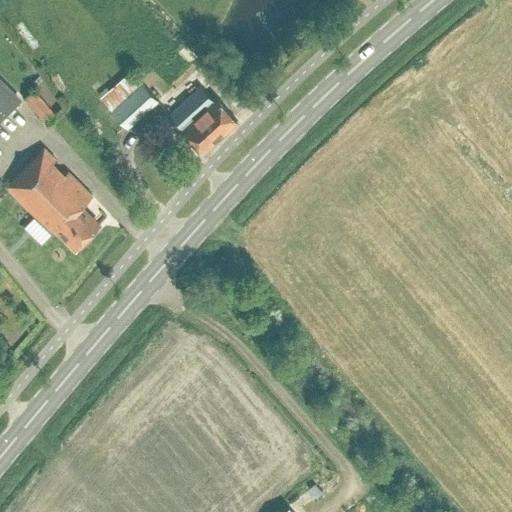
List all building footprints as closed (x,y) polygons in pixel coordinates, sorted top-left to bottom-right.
[(0,116),(20,96),(0,76),(0,116)] [(142,81),(112,108),(127,126),(158,99),(142,81)] [(202,83),(200,85),(170,112),(205,148),(238,119),(218,96),(215,96),(202,83)] [(24,97),(47,123),(57,115),(34,88),(24,97)] [(44,145),(6,183),(36,212),(23,225),(40,242),(41,241),(53,229),(53,230),(56,228),(63,235),(65,233),(76,243),(98,221),(80,204),(92,193),(68,169),(65,172),(53,160),(56,157),(44,145)]
